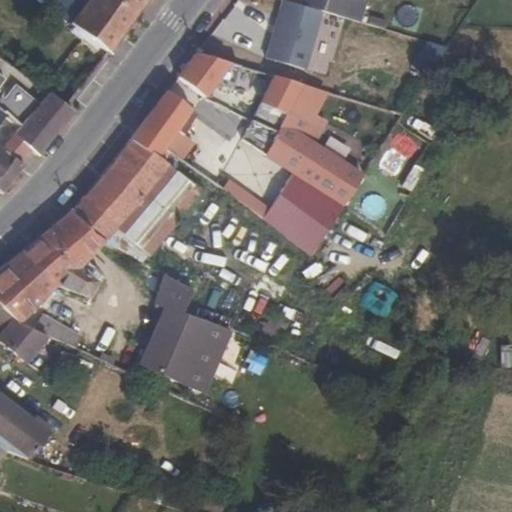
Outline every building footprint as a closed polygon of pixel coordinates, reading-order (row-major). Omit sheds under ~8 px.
[(66,25),(104,54),(138,3),(141,0),(85,0),(81,6),(66,25)] [(297,0),(295,7),(333,19),(339,0),(297,0)] [(319,18),(278,7),(261,64),(303,76),(319,18)] [(156,152),(170,134),(175,138),(184,127),(192,117),(186,112),(193,104),(220,67),(187,56),(178,68),(149,107),(123,142),(149,161),(156,152)] [(220,67),(193,104),(242,128),(266,81),(220,67)] [(83,81),(74,93),(82,99),(92,87),(83,81)] [(268,143),(285,109),(295,89),(266,81),(242,128),(219,174),(221,175),(229,179),(226,186),(219,199),(234,210),(268,143)] [(310,94),(295,89),(285,109),(299,115),(310,94)] [(66,115),(61,109),(39,95),(14,127),(5,138),(25,154),(30,158),(48,136),(66,115)] [(299,115),(285,109),(268,143),(297,158),(314,123),(299,115)] [(0,133),(5,138),(14,127),(0,115),(0,133)] [(175,138),(180,143),(189,131),(184,127),(175,138)] [(0,156),(6,162),(15,169),(25,154),(5,138),(0,133),(0,156)] [(167,160),(173,152),(180,143),(175,138),(170,134),(156,152),(167,160)] [(98,246),(132,266),(140,270),(146,263),(139,258),(191,192),(149,161),(123,142),(95,176),(65,214),(98,246)] [(173,152),(167,160),(209,191),(215,183),(173,152)] [(0,168),(0,187),(15,169),(6,162),(0,168)] [(401,186),(412,191),(422,168),(411,163),(401,186)] [(226,186),(229,179),(221,175),(218,181),(226,186)] [(332,212),(346,190),(336,184),(322,205),(332,212)] [(190,236),(214,213),(198,197),(175,219),(190,236)] [(0,314),(12,324),(43,339),(70,352),(75,344),(41,323),(33,314),(30,317),(25,311),(47,291),(76,296),(88,284),(73,268),(98,246),(65,214),(44,231),(19,253),(0,268),(0,314)] [(149,275),(158,281),(186,297),(175,314),(186,319),(195,303),(205,286),(158,259),(149,275)] [(202,372),(219,332),(203,326),(186,319),(175,314),(186,297),(158,281),(151,294),(144,305),(153,310),(125,378),(152,391),(158,378),(172,384),(181,363),(202,372)] [(195,303),(186,319),(203,326),(210,310),(195,303)] [(0,347),(23,366),(43,339),(12,324),(0,338),(0,347)] [(102,358),(98,365),(110,371),(113,364),(102,358)] [(215,364),(211,375),(231,382),(235,371),(215,364)] [(29,440),(0,411),(0,452),(27,462),(31,450),(23,448),(29,440)]
